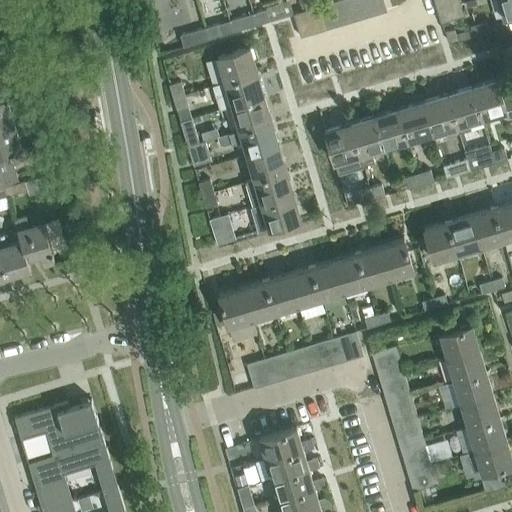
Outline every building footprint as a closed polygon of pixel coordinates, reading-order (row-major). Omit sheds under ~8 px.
[(177,0),(178,17),(200,16),(198,0),(177,0)] [(304,0),(303,0),(305,9),(312,32),(324,28),(317,5),(322,4),(320,0),(304,0)] [(350,20),(343,0),(333,0),(330,1),(337,24),(350,20)] [(362,17),(357,0),(343,0),(350,20),(362,17)] [(357,0),(362,17),(374,13),(369,0),(357,0)] [(387,9),(383,0),(369,0),(374,13),(387,9)] [(434,0),(437,9),(460,2),(459,0),(434,0)] [(511,0),(500,0),(504,14),(504,15),(504,16),(507,15),(510,26),(511,25),(511,0)] [(337,24),(330,1),(317,5),(324,28),(337,24)] [(460,2),(437,9),(441,21),(464,14),(460,2)] [(266,8),(254,11),(257,23),(269,19),(266,8)] [(312,32),(305,9),(293,12),(300,35),(312,32)] [(257,23),(254,11),(241,15),(245,27),(257,23)] [(205,26),(208,38),(221,34),(217,22),(205,26)] [(208,38),(205,26),(179,34),(183,45),(208,38)] [(218,56),(225,80),(257,70),(256,70),(249,46),(250,46),(250,45),(217,55),(217,56),(218,56)] [(225,80),(212,84),(219,108),(232,104),(264,95),(264,94),(263,94),(256,71),(257,71),(257,70),(225,80)] [(472,84),(481,118),(482,117),(500,111),(502,118),(511,114),(511,93),(502,97),(497,77),(495,77),(496,78),(472,85),(472,84)] [(169,83),(173,96),(184,92),(180,79),(169,83)] [(481,118),(472,84),(471,85),(448,93),(448,92),(447,92),(459,132),(471,129),(468,121),(481,117),(481,118)] [(188,104),(184,92),(173,96),(177,108),(188,104)] [(459,132),(447,92),(447,93),(424,100),(423,99),(433,132),(433,131),(444,128),(446,136),(459,132)] [(265,95),(264,95),(232,104),(232,105),(233,105),(240,128),(239,128),(239,129),(272,119),(271,118),(271,119),(264,95),(265,95)] [(6,96),(0,97),(0,124),(13,120),(6,96)] [(433,132),(423,99),(422,99),(422,100),(399,107),(399,106),(398,106),(408,139),(409,139),(409,138),(432,131),(432,132),(433,132)] [(408,139),(398,106),(398,107),(375,114),(374,114),(384,146),(407,138),(408,139)] [(384,146),(374,114),(373,114),(374,115),(350,122),(350,121),(349,121),(362,162),(363,165),(373,161),(370,150),(383,146),(383,147),(384,146)] [(272,119),(239,129),(228,132),(232,144),(244,141),(247,152),(246,153),(279,143),(278,143),(271,120),(272,119)] [(0,152),(21,146),(13,120),(0,124),(0,152)] [(362,162),(349,121),(349,122),(326,129),(325,128),(324,129),(337,172),(352,168),(351,165),(362,162)] [(184,132),(187,145),(199,142),(199,141),(195,129),(184,132)] [(199,141),(199,142),(187,145),(193,163),(211,158),(205,139),(199,141)] [(279,144),(279,143),(246,153),(247,154),(247,153),(254,177),(286,168),(286,167),(285,168),(278,144),(279,144)] [(24,157),(21,146),(0,152),(0,179),(17,175),(13,160),(24,157)] [(503,146),(491,150),(494,161),(507,157),(503,146)] [(494,161),(491,150),(467,157),(470,168),(494,161)] [(470,168),(467,157),(442,164),(446,176),(470,168)] [(286,168),(254,177),(245,180),(253,205),(262,203),(262,202),(294,192),(293,192),(292,192),(286,169),(286,168)] [(430,168),(418,171),(421,183),(433,179),(430,168)] [(421,183),(418,171),(405,175),(409,187),(421,183)] [(198,181),(202,194),(214,190),(210,177),(198,181)] [(25,179),(5,185),(8,194),(27,188),(25,179)] [(381,182),(369,186),(373,198),(385,194),(381,182)] [(373,198),(369,186),(356,190),(360,201),(373,198)] [(217,202),(214,190),(202,194),(206,206),(217,202)] [(294,193),(294,192),(262,202),(262,203),(269,226),(268,226),(268,227),(301,217),(301,216),(300,217),(293,193),(294,193)] [(511,235),(511,199),(493,205),(503,238),(511,235)] [(503,238),(493,205),(470,212),(480,245),(503,238)] [(480,245),(470,212),(447,219),(457,252),(480,245)] [(224,227),(221,214),(209,217),(213,230),(224,227)] [(26,215),(15,218),(18,227),(21,237),(27,257),(41,253),(44,264),(55,261),(43,220),(28,224),(26,215)] [(457,252),(447,219),(424,226),(434,259),(457,252)] [(27,257),(21,237),(7,241),(4,231),(0,232),(0,257),(5,276),(30,268),(27,257)] [(404,236),(380,243),(390,276),(414,269),(404,236)] [(390,276),(380,243),(358,250),(367,283),(390,276)] [(367,283),(358,250),(334,257),(344,290),(367,283)] [(344,290),(334,257),(312,264),(322,297),(344,290)] [(322,297),(312,264),(289,271),(298,304),(322,297)] [(298,304),(289,271),(265,278),(275,311),(298,304)] [(501,276),(490,279),(493,288),(503,285),(501,276)] [(275,311),(265,278),(241,285),(251,318),(275,311)] [(493,288),(490,279),(479,282),(482,291),(493,288)] [(251,318),(241,285),(219,292),(223,307),(227,320),(228,325),(251,318)] [(445,293),(433,296),(436,305),(447,301),(445,293)] [(436,305),(433,296),(422,300),(424,308),(436,305)] [(223,307),(213,310),(217,323),(227,320),(223,307)] [(388,310),(377,313),(379,322),(391,318),(388,310)] [(379,322),(377,313),(365,317),(367,325),(379,322)] [(472,323),(439,332),(446,356),(479,346),(472,323)] [(356,329),(338,334),(346,359),(363,353),(356,329)] [(338,334),(327,338),(334,362),(346,359),(338,334)] [(327,338),(311,342),(315,355),(312,356),(315,368),(334,362),(327,338)] [(311,342),(292,348),(300,372),(315,368),(312,356),(315,355),(311,342)] [(371,351),(377,369),(401,362),(396,344),(371,351)] [(486,369),(479,346),(446,356),(453,379),(486,369)] [(292,348),(281,352),(288,376),(300,372),(292,348)] [(281,352),(266,356),(269,368),(265,370),(269,382),(288,376),(281,352)] [(266,356),(246,362),(254,386),(269,382),(265,370),(269,368),(266,356)] [(404,373),(401,362),(377,369),(380,380),(404,373)] [(493,392),(486,369),(453,379),(460,401),(493,392)] [(380,380),(385,395),(396,392),(397,396),(410,392),(404,373),(380,380)] [(415,407),(410,392),(397,396),(396,392),(385,395),(390,415),(415,407)] [(500,415),(493,392),(460,401),(467,424),(500,415)] [(67,399),(14,415),(21,437),(45,430),(52,453),(52,454),(104,438),(96,413),(74,420),(67,399)] [(418,419),(415,407),(390,415),(394,426),(418,419)] [(507,438),(500,415),(467,424),(474,447),(507,438)] [(394,426),(399,442),(410,438),(411,442),(424,438),(418,419),(394,426)] [(296,425),(258,436),(264,456),(302,444),(303,449),(313,446),(311,436),(300,439),(296,425)] [(52,483),(36,488),(41,507),(72,498),(64,471),(94,462),(102,489),(117,484),(104,438),(52,454),(52,453),(43,455),(52,483)] [(428,453),(424,438),(411,442),(410,438),(399,442),(404,460),(428,453)] [(511,462),(511,456),(507,438),(474,447),(481,472),(508,464),(511,462)] [(306,459),(303,449),(302,444),(264,456),(270,475),(308,464),(309,469),(319,466),(316,456),(306,459)] [(432,465),(428,453),(404,460),(408,472),(432,465)] [(312,478),(309,469),(308,464),(270,475),(276,495),(314,483),(315,488),(325,485),(322,475),(312,478)] [(511,477),(508,464),(481,472),(486,489),(486,490),(511,482),(511,477)] [(408,472),(413,489),(437,482),(432,465),(408,472)] [(245,470),(234,473),(237,484),(248,480),(245,470)] [(318,498),(315,488),(314,483),(276,495),(281,511),(291,511),(320,504),(321,508),(331,505),(328,495),(318,498)] [(76,511),(72,498),(41,507),(42,511),(125,511),(117,484),(102,489),(109,511),(76,511)]
